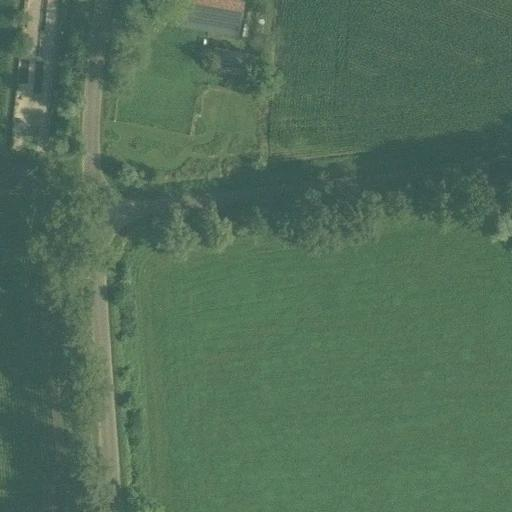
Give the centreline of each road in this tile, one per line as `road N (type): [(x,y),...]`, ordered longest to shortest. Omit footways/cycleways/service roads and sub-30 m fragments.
road 1 (unclassified): [(91,214),(511,164)]
road 2 (unclassified): [(113,511),(91,214)]
road 3 (unclassified): [(91,214),(90,98),(102,0)]
